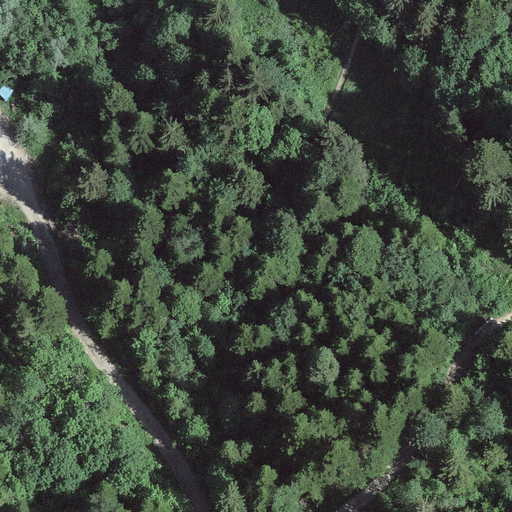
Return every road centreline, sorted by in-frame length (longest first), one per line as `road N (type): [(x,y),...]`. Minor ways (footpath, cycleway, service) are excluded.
road 1 (track): [(0,148),(74,318),(169,450),(199,511)]
road 2 (track): [(349,511),(369,499),(459,368),(511,319)]
